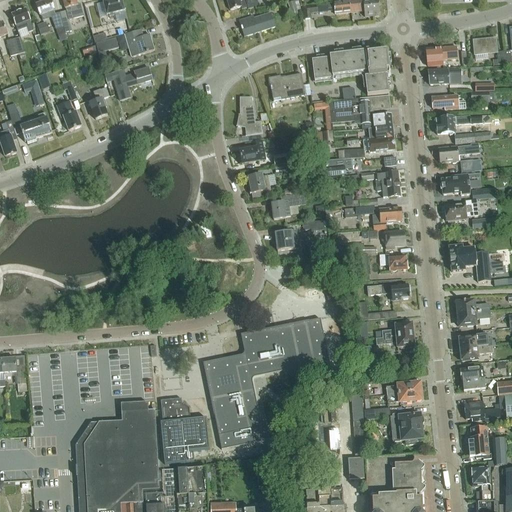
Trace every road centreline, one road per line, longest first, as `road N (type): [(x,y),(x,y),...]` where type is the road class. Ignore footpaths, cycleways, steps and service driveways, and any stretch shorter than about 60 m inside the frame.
road 1 (residential): [(0,345),(176,326),(221,316),(246,299),(261,270),(219,150),(217,76)]
road 2 (tertiary): [(454,511),(404,30)]
road 3 (residential): [(0,182),(100,145),(177,101)]
road 4 (residential): [(217,76),(300,42),(404,30)]
